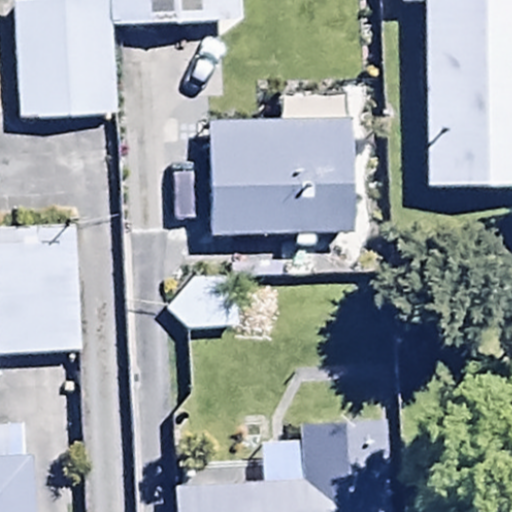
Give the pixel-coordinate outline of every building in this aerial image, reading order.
[(4,0),(13,119),(111,112),(103,0),(4,0)] [(125,0),(127,24),(232,20),(231,0),(125,0)] [(511,0),(393,0),(394,3),(417,2),(417,187),(511,186),(511,0)] [(351,83),(201,83),(201,199),(352,198),(351,83)] [(75,179),(0,181),(0,318),(79,315),(75,179)] [(231,277),(184,279),(161,311),(185,332),(232,331),(231,277)] [(379,511),(376,418),(295,421),(296,448),(253,449),(254,481),(243,481),(242,461),(185,463),(185,482),(167,483),(167,511),(379,511)] [(29,511),(27,420),(0,421),(0,511),(29,511)]
